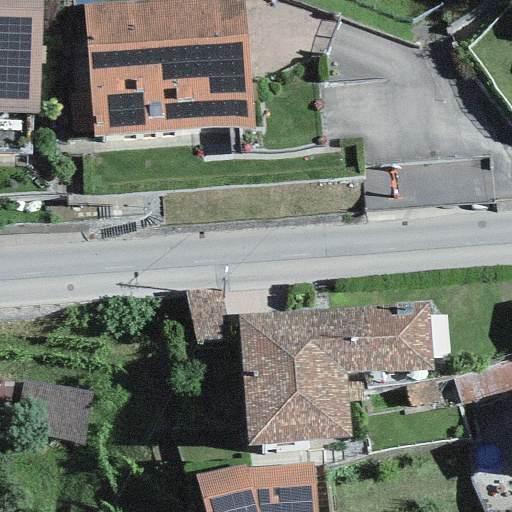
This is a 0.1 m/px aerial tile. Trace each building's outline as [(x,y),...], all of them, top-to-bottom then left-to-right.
[(38,0),(0,0),(0,115),(34,117),(38,0)] [(241,0),(237,0),(83,10),(91,132),(250,122),(241,0)] [(221,294),(184,298),(190,347),(227,343),(221,294)] [(425,310),(236,322),(245,457),(350,450),(345,380),(430,375),(425,310)] [(0,395),(0,444),(84,447),(85,397),(0,395)] [(245,470),(194,485),(200,511),(317,511),(313,469),(247,476),(245,470)]
